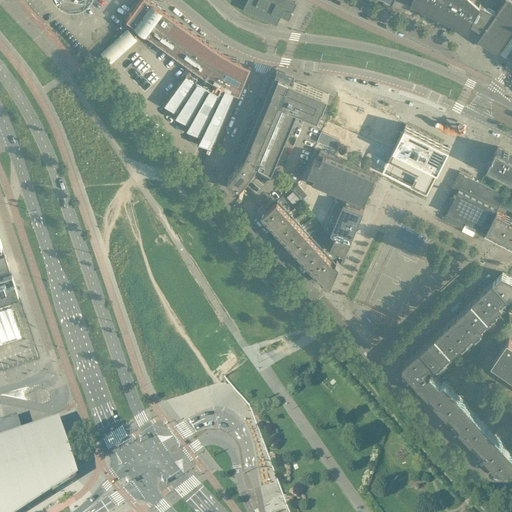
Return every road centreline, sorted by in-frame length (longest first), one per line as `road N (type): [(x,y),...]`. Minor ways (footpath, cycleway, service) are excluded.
road 1 (secondary): [(155,448),(47,156),(0,71)]
road 2 (residential): [(379,365),(215,184),(267,59)]
road 3 (secondary): [(9,141),(80,352),(128,465)]
road 4 (tertiary): [(267,59),(393,81),(476,115)]
road 5 (tertiary): [(463,81),(389,51),(269,33)]
road 6 (residential): [(511,507),(379,365)]
road 7 (unclassified): [(0,203),(53,360),(44,375)]
road 8 (residential): [(258,511),(246,441),(231,423),(204,418),(155,448)]
road 9 (residential): [(379,365),(503,254),(511,258)]
road 10 (residential): [(463,81),(443,48),(344,0)]
road 11 (residential): [(166,464),(198,443),(226,443),(251,511)]
